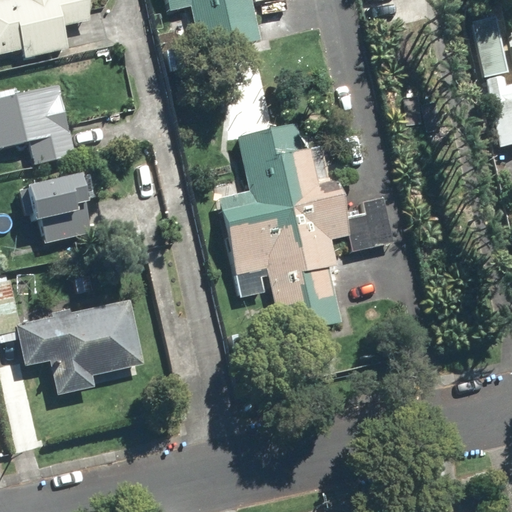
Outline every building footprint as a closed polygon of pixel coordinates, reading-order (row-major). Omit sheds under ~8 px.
[(84,25),(77,0),(8,0),(0,2),(0,59),(14,56),(16,66),(61,55),(55,32),(84,25)] [(157,0),(161,15),(182,10),(193,58),(253,44),(243,0),(157,0)] [(511,35),(500,38),(511,87),(500,89),(498,79),(479,83),(493,147),(494,151),(511,147),(511,35)] [(0,153),(23,148),(29,170),(70,160),(52,89),(10,99),(8,92),(0,94),(0,153)] [(230,140),(243,194),(211,202),(229,279),(259,272),(275,340),(334,326),(315,246),(342,239),(331,193),(308,199),(291,126),(230,140)] [(70,182),(11,196),(20,233),(33,230),(38,250),(84,238),(70,182)] [(389,245),(379,201),(355,206),(358,217),(341,221),(348,254),(389,245)] [(121,305),(7,333),(16,372),(40,366),(49,402),(87,393),(85,386),(138,373),(121,305)]
